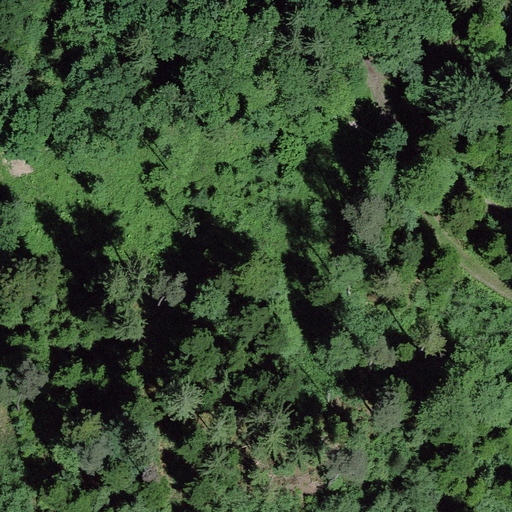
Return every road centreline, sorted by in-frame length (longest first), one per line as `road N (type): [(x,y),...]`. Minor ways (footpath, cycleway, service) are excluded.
road 1 (track): [(492,205),(413,124),(388,112),(334,0)]
road 2 (track): [(388,112),(414,189),(466,261),(511,293)]
